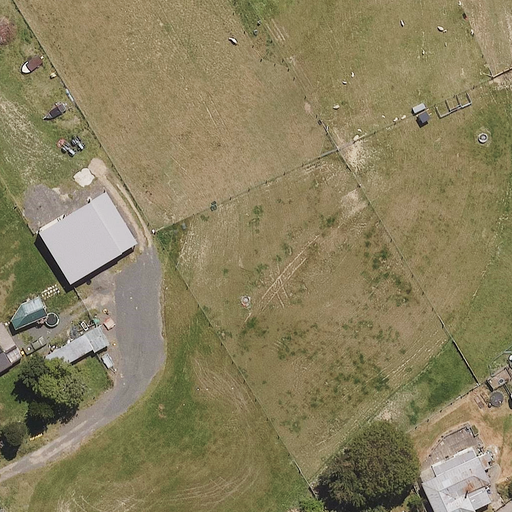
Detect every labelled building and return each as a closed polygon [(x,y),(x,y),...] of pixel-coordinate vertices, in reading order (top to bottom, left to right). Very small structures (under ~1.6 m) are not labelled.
[(138,238),(134,227),(111,236),(116,248),(138,238)] [(45,314),(37,299),(10,313),(18,329),(45,314)] [(110,342),(99,324),(60,348),(68,363),(91,349),(93,352),(110,342)] [(0,353),(0,371),(13,363),(6,350),(0,353)] [(488,480),(473,448),(417,474),(434,511),(470,511),(491,502),(482,483),(488,480)]
